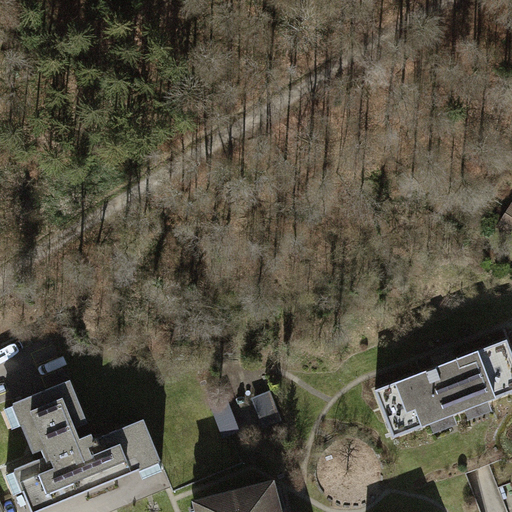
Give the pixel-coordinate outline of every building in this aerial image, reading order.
[(511,232),(511,201),(495,229),(509,238),(511,232)] [(511,342),(511,340),(376,388),(394,437),(511,394),(511,342)] [(162,459),(145,419),(95,440),(92,432),(80,437),(76,427),(89,421),(72,379),(13,403),(34,453),(42,449),(45,457),(15,469),(33,511),(127,473),(162,459)] [(272,390),(253,397),(268,436),(286,429),(272,390)] [(223,439),(241,432),(225,391),(208,398),(223,439)] [(279,511),(271,478),(191,498),(194,511),(279,511)]
